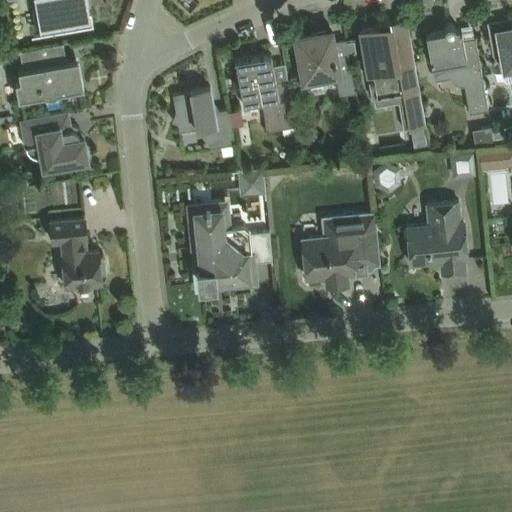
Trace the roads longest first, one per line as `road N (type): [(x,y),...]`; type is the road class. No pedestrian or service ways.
road 1 (residential): [(160,345),(511,316)]
road 2 (residential): [(160,345),(131,105),(137,63)]
road 3 (residential): [(137,63),(288,0)]
